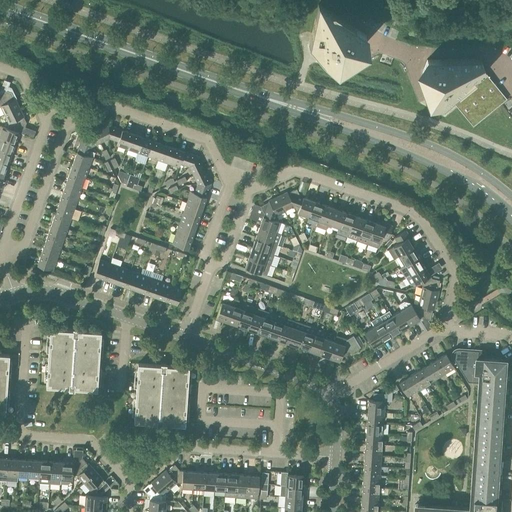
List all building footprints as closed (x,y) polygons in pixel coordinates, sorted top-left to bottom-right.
[(366,35),(318,4),(309,45),(323,48),(324,60),(338,62),(362,48),(366,35)] [(486,73),(481,59),(427,59),(422,73),(431,98),(444,105),(454,98),(461,107),(476,125),(500,105),(507,99),(486,73)] [(15,98),(15,99),(14,97),(15,96),(11,88),(8,87),(7,91),(2,93),(0,92),(0,105),(5,114),(20,107),(15,98)] [(25,128),(26,123),(23,116),(24,116),(20,107),(5,114),(9,124),(7,128),(19,132),(19,130),(25,128)] [(95,131),(100,142),(109,138),(108,125),(95,131)] [(118,141),(122,130),(108,125),(109,138),(118,141)] [(7,128),(1,126),(0,127),(0,137),(15,143),(19,132),(7,128)] [(118,141),(117,145),(127,149),(133,134),(122,130),(118,141)] [(100,142),(95,131),(82,138),(92,147),(100,142)] [(133,134),(127,149),(138,153),(143,137),(133,134)] [(0,148),(11,153),(15,143),(0,137),(0,148)] [(153,141),(143,137),(138,153),(135,160),(145,164),(148,156),(153,141)] [(88,156),(92,147),(82,138),(77,152),(88,156)] [(158,160),(163,144),(153,141),(148,156),(158,160)] [(163,144),(158,160),(168,163),(174,148),(163,144)] [(11,153),(0,148),(0,160),(8,163),(11,153)] [(179,167),(180,163),(184,151),(174,148),(168,163),(179,167)] [(180,163),(189,166),(198,156),(184,151),(180,163)] [(92,157),(88,156),(77,152),(73,162),(89,168),(92,157)] [(193,175),(204,170),(198,156),(189,166),(193,175)] [(115,158),(111,160),(115,168),(119,166),(115,158)] [(103,164),(107,172),(112,170),(108,161),(103,164)] [(70,172),(85,178),(89,168),(73,162),(70,172)] [(204,170),(193,175),(198,184),(211,183),(204,170)] [(66,183),(82,188),(85,178),(70,172),(66,183)] [(165,182),(167,186),(175,183),(173,178),(165,182)] [(63,193),(78,198),(82,188),(66,183),(63,193)] [(198,184),(195,193),(194,193),(206,197),(211,183),(198,184)] [(168,189),(171,194),(179,190),(176,185),(168,189)] [(299,208),(303,197),(300,196),(297,189),(288,193),(287,192),(278,196),(285,211),(294,207),(299,208)] [(195,193),(191,191),(187,202),(202,207),(206,197),(194,193),(195,193)] [(59,203),(74,208),(78,198),(63,193),(59,203)] [(157,195),(156,198),(154,197),(152,201),(157,203),(163,205),(165,200),(163,199),(163,198),(157,195)] [(274,220),(275,220),(276,215),(285,211),(278,196),(269,200),(270,202),(261,206),(264,213),(263,216),(274,220)] [(299,208),(297,213),(308,216),(313,201),(303,197),(299,208)] [(318,220),(324,204),(313,201),(308,216),(318,220)] [(202,207),(187,202),(183,212),(199,218),(202,207)] [(55,213),(71,219),(74,208),(59,203),(55,213)] [(324,204),(318,220),(316,226),(326,229),(327,226),(334,208),(324,204)] [(331,228),(332,225),(338,227),(344,211),(334,208),(327,226),(331,228)] [(338,227),(336,233),(347,236),(354,215),(344,211),(338,227)] [(180,222),(195,228),(199,218),(183,212),(180,222)] [(52,223),(67,229),(71,219),(55,213),(52,223)] [(354,215),(347,236),(357,240),(364,219),(354,215)] [(279,222),(275,220),(274,220),(263,216),(259,227),(275,232),(279,222)] [(364,219),(357,240),(367,244),(375,222),(364,219)] [(195,228),(180,222),(176,233),(192,238),(195,228)] [(388,239),(393,226),(385,223),(385,226),(375,222),(367,244),(378,247),(380,242),(382,236),(388,239)] [(48,234),(64,239),(67,229),(52,223),(48,234)] [(256,237),(277,244),(281,234),(275,232),(259,227),(256,237)] [(394,237),(398,243),(388,250),(394,259),(399,256),(413,248),(407,238),(410,237),(406,230),(394,237)] [(172,243),(188,249),(192,238),(176,233),(172,243)] [(45,244),(60,249),(64,239),(48,234),(45,244)] [(252,247),(274,255),(277,244),(256,237),(252,247)] [(41,254),(57,259),(60,249),(45,244),(41,254)] [(249,257),(270,265),(274,255),(252,247),(249,257)] [(413,248),(399,256),(404,265),(419,257),(413,248)] [(293,259),(299,261),(301,254),(289,249),(287,255),(293,257),(293,259)] [(37,265),(53,270),(57,259),(41,254),(37,265)] [(245,268),(266,275),(270,265),(249,257),(245,268)] [(399,268),(405,278),(406,277),(424,266),(419,257),(404,265),(399,268)] [(354,260),(350,258),(348,264),(359,268),(361,261),(355,258),(354,260)] [(100,259),(94,275),(105,279),(110,263),(100,259)] [(115,282),(121,267),(110,263),(105,279),(115,282)] [(430,275),(424,266),(406,277),(410,284),(415,285),(420,282),(430,275)] [(121,267),(115,282),(125,286),(131,270),(121,267)] [(135,289),(141,274),(131,270),(125,286),(135,289)] [(230,278),(231,278),(230,281),(235,282),(235,280),(237,280),(239,275),(232,272),(230,278)] [(141,274),(135,289),(146,293),(151,277),(141,274)] [(420,296),(436,300),(439,290),(437,290),(440,280),(431,278),(430,275),(420,282),(422,286),(420,296)] [(156,296),(161,281),(151,277),(146,293),(156,296)] [(253,280),(251,285),(255,287),(261,289),(263,283),(257,281),(253,280)] [(161,281),(156,296),(166,300),(171,284),(161,281)] [(261,289),(267,291),(271,292),(273,287),(269,285),(263,283),(261,289)] [(177,304),(182,288),(171,284),(166,300),(177,304)] [(367,294),(361,298),(357,300),(360,305),(364,303),(367,309),(373,305),(367,294)] [(418,306),(413,308),(419,319),(422,317),(430,319),(433,309),(434,309),(436,300),(420,296),(418,306)] [(405,301),(398,305),(402,310),(401,310),(410,324),(419,319),(413,308),(410,303),(405,301)] [(222,302),(216,318),(227,322),(232,306),(222,302)] [(345,307),(350,315),(358,310),(357,307),(354,302),(345,307)] [(255,307),(245,304),(243,309),(237,325),(247,329),(255,307)] [(324,305),(322,310),(333,314),(335,308),(324,305)] [(237,325),(243,309),(232,306),(227,322),(237,325)] [(257,332),(265,311),(255,307),(247,329),(257,332)] [(392,316),(401,330),(410,324),(401,310),(392,316)] [(275,315),(275,314),(265,311),(257,332),(268,336),(275,315)] [(268,336),(278,339),(285,319),(285,318),(275,314),(275,315),(268,336)] [(371,322),(374,327),(382,341),(392,335),(383,321),(380,316),(371,322)] [(383,321),(392,335),(401,330),(392,316),(383,321)] [(285,318),(285,319),(278,339),(288,343),(296,322),(285,318)] [(298,346),(306,325),(296,322),(288,343),(298,346)] [(306,325),(298,346),(308,350),(316,329),(306,325)] [(364,333),(373,347),(382,341),(374,327),(364,333)] [(101,332),(79,330),(79,328),(73,328),(73,330),(50,328),(46,387),(69,388),(69,390),(75,390),(75,389),(97,390),(98,375),(99,370),(99,369),(100,353),(100,351),(100,347),(101,332)] [(324,338),(326,332),(316,329),(308,350),(319,354),(324,338)] [(336,336),(334,341),(329,357),(340,361),(344,349),(352,352),(360,347),(360,346),(363,344),(358,336),(355,338),(353,336),(347,339),(336,336)] [(334,341),(324,338),(319,354),(329,357),(334,341)] [(494,511),(495,501),(498,501),(506,377),(504,376),(504,370),(504,369),(504,368),(504,367),(503,367),(503,366),(503,365),(502,364),(502,363),(501,363),(500,362),(499,361),(498,361),(498,360),(497,360),(496,360),(495,360),(494,360),(477,358),(478,351),(471,350),(459,349),(458,349),(457,349),(457,350),(456,350),(455,350),(455,351),(454,351),(454,352),(453,352),(453,353),(453,354),(453,355),(453,356),(453,357),(453,358),(468,381),(478,382),(478,386),(470,503),(469,508),(461,507),(443,506),(431,505),(427,505),(423,504),(418,504),(415,504),(414,511),(494,511)] [(0,412),(5,413),(6,398),(7,397),(7,395),(7,394),(7,387),(8,380),(8,373),(8,372),(8,371),(8,369),(9,354),(0,353),(0,412)] [(454,368),(446,354),(436,360),(445,374),(454,368)] [(445,374),(436,360),(427,365),(435,379),(445,374)] [(138,363),(134,422),(156,423),(156,425),(162,425),(162,424),(185,425),(186,410),(186,408),(186,407),(187,400),(187,392),(188,385),(188,383),(188,382),(189,367),(167,365),(167,363),(161,363),(161,365),(138,363)] [(435,379),(427,365),(418,371),(426,385),(435,379)] [(426,385),(418,371),(409,377),(417,390),(426,385)] [(399,382),(407,396),(417,390),(409,377),(399,382)] [(369,400),(368,411),(384,412),(385,401),(369,400)] [(384,412),(368,411),(367,422),(383,423),(384,412)] [(412,426),(414,430),(422,425),(420,421),(412,426)] [(383,423),(367,422),(366,433),(383,434),(383,423)] [(383,434),(366,433),(366,443),(382,445),(383,434)] [(382,445),(366,443),(365,454),(381,455),(382,445)] [(381,455),(365,454),(364,465),(380,466),(381,455)] [(0,457),(0,480),(7,481),(8,458),(0,457)] [(89,465),(82,457),(76,463),(73,463),(72,475),(77,475),(84,483),(96,472),(90,464),(89,465)] [(18,475),(19,459),(8,458),(7,481),(17,481),(18,475)] [(28,476),(30,460),(19,459),(18,475),(28,476)] [(39,477),(40,460),(30,460),(28,476),(39,477)] [(40,460),(39,477),(50,478),(51,461),(40,460)] [(50,484),(60,484),(60,483),(62,462),(51,461),(50,478),(50,484)] [(72,479),(72,475),(73,463),(62,462),(60,483),(69,484),(72,481),(72,479)] [(167,471),(166,470),(158,476),(169,489),(177,482),(182,483),(183,471),(180,470),(175,464),(167,471)] [(380,466),(364,465),(363,476),(380,477),(380,466)] [(182,483),(182,487),(193,488),(194,471),(183,471),(182,483)] [(194,471),(193,488),(204,489),(205,472),(194,471)] [(288,472),(281,471),(280,485),(281,485),(303,486),(303,475),(287,474),(288,472)] [(102,480),(103,479),(96,472),(84,483),(91,490),(90,495),(102,496),(102,493),(110,486),(105,480),(103,482),(102,480)] [(205,472),(204,489),(214,489),(215,473),(205,472)] [(215,473),(214,489),(225,490),(226,474),(215,473)] [(225,490),(225,496),(236,497),(237,474),(226,474),(225,490)] [(237,474),(236,497),(246,498),(248,475),(237,474)] [(258,498),(258,492),(259,476),(248,475),(246,498),(258,498)] [(150,485),(149,483),(143,489),(144,490),(150,496),(149,500),(161,500),(162,495),(169,489),(158,476),(151,483),(152,484),(150,485)] [(380,477),(363,476),(363,487),(379,488),(380,477)] [(281,485),(280,496),(285,496),(302,497),(303,486),(281,485)] [(379,488),(363,487),(362,497),(378,498),(379,488)] [(107,501),(107,496),(102,496),(90,495),(86,495),(85,506),(101,507),(102,501),(107,501)] [(302,497),(285,496),(285,507),(301,508),(302,497)] [(378,498),(362,497),(361,508),(377,509),(378,498)] [(166,500),(161,500),(149,500),(149,510),(165,511),(166,500)]
